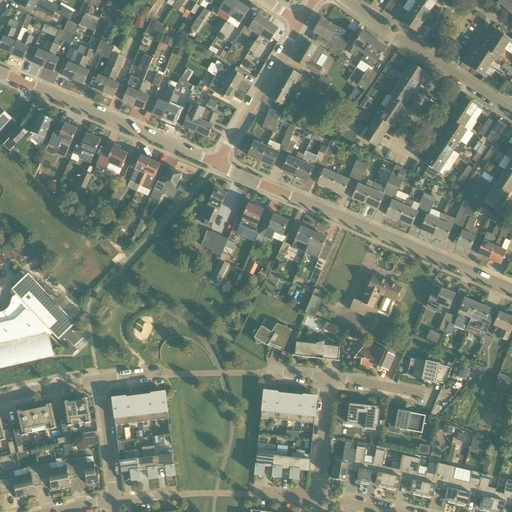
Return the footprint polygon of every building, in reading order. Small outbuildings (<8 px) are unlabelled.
[(52,18),(55,13),(40,4),(32,0),(22,0),(20,6),(32,13),(35,8),(52,18)] [(32,0),(40,4),(55,13),(58,7),(52,4),(54,0),(32,0)] [(157,0),(153,6),(154,7),(158,10),(164,0),(157,0)] [(176,4),(173,8),(179,11),(185,0),(178,0),(176,3),(176,4)] [(183,15),(181,19),(185,22),(191,13),(196,4),(199,0),(190,0),(190,1),(192,1),(183,15)] [(230,17),(239,3),(233,0),(225,0),(219,10),(230,17)] [(428,19),(432,13),(430,13),(431,12),(417,3),(412,0),(408,0),(403,9),(410,13),(423,22),(426,18),(428,19)] [(431,12),(438,1),(436,0),(418,0),(417,3),(431,12)] [(511,7),(511,0),(500,0),(498,3),(508,11),(511,7)] [(385,8),(394,14),(399,6),(394,3),(390,1),(385,8)] [(227,22),(226,23),(231,26),(231,25),(237,29),(241,24),(249,10),(239,3),(230,17),(227,22)] [(196,16),(201,7),(196,4),(191,13),(196,16)] [(90,17),(93,10),(87,7),(83,15),(90,17)] [(211,14),(201,7),(196,16),(199,17),(191,29),(198,33),(205,23),(207,21),(211,14)] [(15,15),(24,21),(27,16),(18,10),(15,15)] [(423,22),(410,13),(402,24),(416,33),(423,22)] [(16,43),(11,55),(24,60),(32,41),(34,37),(31,36),(25,34),(27,30),(32,18),(27,16),(22,28),(16,43)] [(142,28),(145,17),(138,16),(136,27),(142,28)] [(249,29),(259,36),(268,22),(258,16),(249,29)] [(152,20),(150,32),(158,34),(159,23),(152,20)] [(220,32),(226,23),(222,20),(216,29),(220,32)] [(341,40),(333,35),(336,29),(322,20),(315,32),(329,41),(338,45),(341,40)] [(33,22),(32,25),(33,28),(37,30),(40,29),(41,26),(40,23),(35,21),(33,22)] [(70,22),(68,21),(66,26),(63,32),(68,34),(74,36),(78,26),(76,25),(70,22)] [(268,22),(259,36),(270,43),(279,29),(268,22)] [(231,26),(226,23),(220,32),(225,35),(231,26)] [(488,34),(485,37),(505,50),(511,54),(511,40),(490,26),(487,31),(488,32),(489,32),(488,34)] [(12,41),(16,30),(8,27),(0,45),(0,49),(11,55),(16,43),(12,41)] [(126,39),(130,30),(124,28),(120,36),(126,39)] [(52,29),(50,36),(55,38),(58,31),(52,29)] [(101,57),(107,43),(110,35),(105,32),(95,54),(101,57)] [(365,55),(374,41),(363,33),(349,53),(355,57),(359,51),(365,55)] [(171,47),(174,40),(167,37),(164,44),(171,47)] [(500,57),(505,50),(485,37),(482,42),(480,41),(477,45),(498,60),(501,62),(503,58),(500,57)] [(127,38),(123,46),(129,48),(132,40),(127,38)] [(250,51),(255,42),(251,39),(245,48),(250,51)] [(294,61),(318,75),(319,74),(322,76),(326,70),(310,61),(313,56),(319,60),(324,52),(322,51),(305,41),(294,61)] [(373,69),(386,48),(374,41),(365,55),(361,61),(373,69)] [(43,68),(54,44),(48,42),(43,53),(39,50),(33,64),(43,68)] [(260,45),(255,42),(250,51),(254,54),(260,45)] [(109,60),(115,47),(107,43),(101,57),(109,60)] [(501,62),(498,60),(477,45),(474,43),(471,48),(473,49),(470,54),(489,67),(494,61),(499,64),(501,62)] [(55,57),(59,46),(54,44),(43,68),(54,73),(59,59),(55,57)] [(73,81),(84,57),(86,51),(80,49),(73,65),(68,63),(63,76),(73,81)] [(84,57),(73,81),(84,85),(89,72),(85,70),(93,51),(87,49),(86,51),(84,57)] [(227,52),(220,49),(217,55),(224,59),(227,52)] [(98,76),(93,89),(103,93),(114,69),(119,55),(113,53),(102,77),(98,76)] [(395,64),(400,56),(395,54),(391,61),(395,64)] [(485,74),(489,67),(470,54),(467,59),(465,58),(461,63),(486,79),(488,76),(485,74)] [(119,72),(125,58),(119,55),(114,69),(103,93),(114,98),(119,85),(115,83),(119,72)] [(138,70),(141,71),(142,70),(147,72),(153,59),(145,55),(138,70)] [(347,60),(341,56),(338,61),(344,65),(347,60)] [(418,84),(425,73),(412,64),(404,74),(418,84)] [(510,77),(511,74),(511,68),(504,64),(502,68),(508,72),(506,75),(510,77)] [(223,65),(218,73),(228,79),(226,83),(237,89),(240,84),(244,77),(236,72),(223,65)] [(207,80),(210,72),(198,67),(194,75),(207,80)] [(385,77),(390,70),(386,67),(381,75),(385,77)] [(300,76),(288,68),(271,98),(283,105),(300,76)] [(366,91),(377,74),(369,69),(358,85),(366,91)] [(128,88),(123,102),(133,106),(144,82),(143,81),(147,72),(142,70),(141,71),(137,79),(131,76),(127,88),(128,88)] [(157,74),(152,84),(159,87),(163,77),(157,74)] [(395,76),(391,81),(397,85),(411,94),(418,84),(404,74),(401,80),(395,76)] [(380,85),(385,77),(381,75),(376,82),(380,85)] [(503,85),(507,80),(501,76),(497,81),(503,85)] [(322,77),(317,84),(326,90),(331,83),(322,77)] [(186,89),(189,84),(180,79),(177,86),(186,89)] [(201,81),(197,87),(202,91),(206,84),(201,81)] [(230,101),(237,89),(226,83),(223,87),(213,81),(208,89),(230,101)] [(145,95),(149,84),(144,82),(133,106),(144,111),(149,97),(145,95)] [(158,101),(153,114),(163,119),(173,94),(174,95),(176,88),(171,86),(170,85),(162,103),(158,101)] [(411,94),(397,85),(390,96),(407,107),(405,105),(411,94)] [(379,94),(372,88),(367,96),(374,101),(379,94)] [(173,94),(163,119),(174,123),(176,117),(179,110),(175,108),(176,103),(179,97),(177,96),(174,95),(173,94)] [(407,107),(390,96),(388,95),(381,105),(385,108),(400,117),(407,107)] [(457,109),(471,118),(478,107),(464,98),(457,109)] [(188,115),(183,127),(189,130),(189,132),(193,134),(195,132),(196,132),(201,121),(205,110),(201,108),(192,104),(188,115)] [(385,108),(378,118),(390,126),(393,128),(400,117),(385,108)] [(270,109),(267,115),(278,120),(281,114),(270,109)] [(453,122),(464,129),(471,118),(457,109),(450,119),(453,122)] [(201,121),(196,132),(208,138),(213,127),(218,116),(218,115),(205,110),(201,121)] [(356,120),(361,112),(358,110),(352,117),(356,120)] [(45,139),(52,123),(53,120),(45,117),(42,114),(39,117),(36,123),(35,121),(32,125),(29,131),(27,132),(21,126),(14,134),(10,138),(17,144),(24,137),(27,141),(34,133),(45,139)] [(278,120),(287,124),(288,120),(289,118),(281,114),(278,120)] [(364,125),(369,128),(383,137),(390,126),(378,118),(374,116),(372,114),(364,125)] [(278,120),(267,115),(262,127),(273,132),(278,120)] [(362,124),(356,120),(352,117),(348,124),(357,131),(362,124)] [(488,129),(492,124),(493,122),(489,119),(484,126),(488,129)] [(500,136),(506,126),(498,121),(491,132),(496,134),(500,136)] [(460,141),(467,131),(464,129),(453,122),(446,132),(460,141)] [(70,146),(78,129),(65,124),(63,129),(57,126),(48,145),(58,149),(62,142),(70,146)] [(483,137),(488,129),(484,126),(479,134),(483,137)] [(292,136),(294,130),(289,127),(279,150),(285,152),(292,136)] [(383,137),(369,128),(362,139),(376,148),(383,137)] [(453,152),(460,141),(446,132),(439,143),(453,152)] [(491,142),(496,134),(491,132),(487,139),(491,142)] [(73,154),(80,158),(80,159),(91,164),(94,156),(101,140),(86,134),(83,141),(80,140),(73,154)] [(291,155),(298,138),(292,136),(285,152),(291,155)] [(261,162),(267,148),(254,142),(248,157),(261,162)] [(446,162),(453,152),(439,143),(432,153),(446,162)] [(121,170),(128,155),(120,151),(121,148),(115,145),(112,150),(105,147),(97,166),(107,170),(110,164),(121,170)] [(315,162),(303,157),(295,177),(308,182),(316,163),(320,165),(323,160),(328,148),(322,145),(315,162)] [(481,155),(486,148),(482,145),(477,152),(481,155)] [(273,167),(278,157),(279,153),(267,148),(261,162),(273,167)] [(334,150),(328,148),(323,160),(320,165),(326,168),(334,150)] [(489,160),(494,153),(490,150),(485,157),(489,160)] [(476,163),(481,155),(477,152),(472,160),(476,163)] [(303,157),(304,155),(298,153),(295,160),(289,157),(283,171),(295,177),(303,157)] [(439,173),(446,162),(432,153),(425,164),(429,166),(425,172),(435,179),(439,173)] [(135,170),(131,179),(136,181),(135,184),(139,186),(145,174),(151,161),(141,156),(140,159),(135,169),(135,170)] [(484,167),(489,160),(485,157),(480,165),(484,167)] [(145,174),(139,186),(150,191),(156,178),(155,178),(155,177),(160,166),(161,165),(151,161),(145,174)] [(355,180),(362,163),(357,161),(349,178),(355,180)] [(361,183),(368,165),(362,163),(355,180),(361,183)] [(468,176),(472,169),(468,166),(463,174),(468,176)] [(154,190),(151,197),(160,201),(163,194),(164,195),(168,186),(176,189),(182,175),(170,169),(165,181),(159,179),(154,190)] [(331,190),(337,176),(324,170),(318,184),(331,190)] [(389,209),(386,216),(392,218),(399,221),(405,207),(407,202),(396,197),(398,192),(406,173),(400,170),(398,176),(389,196),(395,198),(393,202),(392,202),(389,209)] [(479,175),(480,174),(476,171),(471,179),(475,181),(479,175)] [(511,190),(511,175),(505,171),(498,181),(511,190)] [(78,206),(92,176),(84,172),(71,202),(78,206)] [(374,183),(365,205),(378,210),(384,196),(383,195),(384,193),(389,196),(398,176),(392,174),(386,188),(374,183)] [(463,184),(468,176),(463,174),(458,181),(463,184)] [(349,181),(337,176),(331,190),(343,195),(349,181)] [(419,177),(416,183),(422,185),(425,179),(419,177)] [(477,182),(475,181),(471,179),(466,186),(472,190),(477,182)] [(56,191),(56,181),(47,181),(47,191),(56,191)] [(365,205),(374,183),(368,181),(365,188),(359,185),(353,199),(365,205)] [(456,190),(460,185),(454,181),(451,187),(456,190)] [(511,190),(498,181),(495,186),(488,182),(485,187),(491,192),(505,201),(507,198),(511,190)] [(111,211),(128,188),(121,183),(107,203),(108,204),(105,208),(111,211)] [(212,228),(227,194),(215,190),(208,205),(212,207),(204,225),(212,228)] [(505,201),(491,192),(484,203),(498,212),(505,201)] [(405,207),(399,221),(400,222),(412,227),(414,221),(418,212),(419,209),(424,211),(430,196),(424,194),(419,205),(417,211),(411,209),(414,202),(408,200),(407,202),(405,207)] [(433,236),(443,214),(431,210),(436,198),(430,196),(424,211),(428,213),(421,230),(433,236)] [(453,224),(459,227),(468,205),(470,200),(465,198),(455,220),(443,214),(433,236),(446,241),(453,224)] [(263,211),(257,208),(256,205),(252,203),(250,205),(249,205),(240,226),(259,234),(265,221),(260,218),(263,211)] [(463,232),(457,246),(470,251),(475,237),(478,229),(474,227),(477,221),(473,219),(477,209),(468,205),(459,227),(465,229),(464,233),(463,232)] [(98,210),(90,206),(86,216),(93,219),(98,210)] [(266,237),(272,240),(275,232),(282,236),(288,222),(274,216),(271,223),(265,221),(259,234),(256,241),(263,244),(266,237)] [(478,255),(489,260),(502,230),(505,224),(500,220),(496,229),(493,235),(487,233),(478,255)] [(86,223),(82,229),(86,233),(91,227),(86,223)] [(134,236),(133,239),(135,240),(136,237),(137,237),(139,238),(142,231),(143,232),(148,227),(144,225),(145,225),(139,223),(134,236)] [(98,238),(104,229),(97,224),(91,232),(98,238)] [(179,235),(172,228),(165,236),(172,243),(179,235)] [(293,247),(292,248),(305,253),(314,233),(301,228),(293,247)] [(501,265),(506,252),(501,249),(505,239),(509,241),(511,235),(503,231),(502,230),(489,260),(501,265)] [(223,252),(228,240),(208,231),(202,246),(212,251),(211,253),(221,257),(223,252)] [(314,233),(305,253),(317,259),(318,259),(312,273),(320,276),(326,261),(333,245),(325,242),(327,239),(314,233)] [(113,260),(120,254),(106,239),(99,246),(113,260)] [(284,255),(285,256),(290,246),(284,243),(279,253),(283,255),(284,255)] [(221,261),(212,279),(219,283),(228,265),(221,261)] [(249,262),(244,272),(252,276),(257,266),(249,262)] [(354,300),(350,310),(351,310),(365,316),(375,320),(378,314),(389,319),(396,302),(402,288),(375,277),(373,276),(366,273),(358,290),(366,293),(361,303),(354,300)] [(58,339),(74,323),(29,275),(13,290),(17,294),(14,297),(13,298),(12,298),(11,301),(11,302),(11,304),(10,306),(9,308),(7,310),(5,311),(3,312),(1,313),(0,312),(0,364),(1,364),(2,369),(52,357),(53,357),(48,336),(54,334),(58,339)] [(433,291),(426,308),(437,313),(439,314),(441,308),(442,306),(443,307),(444,307),(449,309),(455,295),(453,294),(442,290),(440,294),(433,291)] [(315,316),(323,299),(313,294),(305,312),(315,316)] [(447,327),(445,333),(450,335),(454,326),(467,331),(469,326),(478,304),(465,299),(464,302),(459,313),(457,318),(452,316),(447,327)] [(467,331),(466,332),(481,338),(481,339),(484,340),(486,336),(492,322),(495,315),(489,313),(490,310),(490,307),(485,305),(483,307),(478,304),(469,326),(467,331)] [(442,324),(439,331),(445,333),(447,327),(452,316),(446,313),(442,324)] [(510,333),(511,329),(511,318),(500,313),(494,326),(503,330),(499,338),(507,341),(510,333)] [(326,321),(323,328),(335,333),(337,326),(326,321)] [(272,333),(262,326),(260,330),(254,331),(255,337),(254,338),(255,339),(257,345),(263,344),(268,347),(270,344),(284,350),(292,330),(277,324),(272,333)] [(216,327),(214,330),(224,336),(226,333),(216,327)] [(437,345),(441,335),(436,333),(431,342),(437,345)] [(486,336),(484,340),(482,344),(481,347),(487,349),(492,338),(491,338),(486,336)] [(338,362),(340,348),(325,346),(326,341),(316,344),(316,345),(297,343),(295,356),(293,355),(293,356),(298,357),(299,361),(309,358),(338,362)] [(382,371),(382,370),(388,372),(395,356),(379,349),(377,354),(363,348),(353,359),(355,358),(361,359),(361,368),(361,367),(371,369),(373,365),(377,368),(377,369),(379,372),(381,372),(382,371)] [(427,382),(436,384),(440,365),(426,361),(426,363),(418,361),(417,367),(414,367),(412,378),(423,380),(423,378),(428,379),(427,382)] [(484,377),(487,369),(476,365),(471,377),(481,380),(483,376),(484,377)] [(459,366),(455,376),(466,380),(470,370),(459,366)] [(499,374),(495,384),(507,389),(511,378),(499,374)] [(264,392),(261,419),(274,420),(277,394),(277,393),(264,391),(264,392)] [(169,419),(166,393),(152,395),(155,421),(169,419)] [(288,421),(291,395),(277,394),(274,420),(288,421)] [(155,421),(152,395),(139,396),(142,423),(155,421)] [(301,423),(304,397),(291,395),(288,421),(301,423)] [(142,423),(139,396),(126,398),(129,424),(142,423)] [(304,397),(301,423),(314,424),(317,398),(317,397),(304,396),(304,397)] [(91,423),(90,416),(87,398),(76,400),(78,416),(79,425),(91,423)] [(129,424),(126,398),(112,400),(115,426),(129,424)] [(68,427),(79,425),(78,416),(76,400),(63,402),(66,418),(60,418),(63,435),(69,434),(68,427)] [(41,407),(40,407),(45,431),(51,429),(51,430),(57,429),(54,417),(52,404),(41,407)] [(350,404),(347,423),(358,425),(359,413),(367,414),(365,429),(375,431),(376,426),(378,426),(380,410),(378,409),(378,407),(350,404)] [(443,408),(436,404),(430,415),(433,417),(434,415),(436,416),(443,408)] [(28,409),(33,433),(45,431),(40,407),(28,409)] [(33,433),(28,409),(16,412),(18,424),(12,425),(15,438),(21,436),(28,435),(28,434),(33,433)] [(422,434),(426,416),(398,411),(395,429),(422,434)] [(341,436),(342,426),(335,425),(334,435),(341,436)] [(444,426),(443,433),(451,435),(453,428),(444,426)] [(459,434),(457,441),(466,443),(467,436),(459,434)] [(479,442),(477,448),(484,452),(487,446),(479,442)] [(420,445),(418,453),(428,455),(430,447),(420,445)] [(156,457),(154,446),(142,448),(144,458),(138,459),(140,471),(148,470),(149,479),(158,478),(157,469),(156,457)] [(370,484),(371,475),(373,465),(364,463),(367,449),(366,448),(358,447),(357,447),(355,459),(353,472),(359,473),(358,482),(361,482),(361,484),(368,485),(369,483),(370,484)] [(138,459),(137,450),(125,452),(126,461),(120,462),(121,473),(131,472),(132,482),(141,480),(140,471),(138,459)] [(176,476),(172,450),(160,452),(161,456),(156,457),(157,469),(166,468),(167,477),(176,476)] [(273,468),(275,452),(258,450),(255,476),(264,477),(265,467),(273,468)] [(383,467),(386,452),(376,450),(374,465),(373,465),(371,475),(377,476),(376,485),(379,485),(378,487),(387,489),(391,468),(383,467)] [(291,470),(292,458),(287,458),(287,453),(275,452),(273,468),(272,477),(281,478),(282,469),(291,470)] [(309,472),(310,460),(304,460),(305,455),(293,453),(292,458),(291,470),(290,479),(299,480),(300,471),(309,472)] [(406,482),(412,458),(402,456),(399,470),(391,468),(387,489),(395,491),(396,489),(399,490),(401,481),(406,482)] [(100,483),(98,472),(98,469),(95,469),(94,463),(87,464),(86,457),(76,459),(75,459),(78,479),(86,478),(87,485),(100,483)] [(353,472),(355,459),(349,458),(349,461),(337,459),(335,467),(334,467),(332,475),(334,475),(333,479),(345,481),(347,471),(353,472)] [(418,474),(421,460),(412,458),(406,482),(412,483),(410,492),(414,493),(413,495),(421,497),(426,476),(418,474)] [(78,479),(75,459),(63,461),(64,468),(57,469),(61,489),(71,488),(69,480),(78,479)] [(61,489),(57,469),(51,470),(49,464),(38,466),(42,486),(50,484),(52,491),(61,489)] [(441,490),(447,466),(438,464),(435,475),(427,473),(426,476),(421,497),(430,499),(430,497),(433,498),(435,489),(441,490)] [(42,486),(38,466),(27,469),(29,475),(22,476),(27,497),(36,495),(34,487),(42,486)] [(453,479),(456,468),(447,466),(441,490),(447,491),(445,500),(448,501),(448,503),(456,505),(462,481),(453,479)] [(27,497),(22,476),(15,478),(14,472),(3,474),(7,494),(16,492),(17,499),(27,497)] [(476,498),(482,474),(472,472),(470,483),(462,481),(456,505),(464,507),(465,505),(468,505),(470,497),(476,498)] [(486,511),(490,511),(496,492),(496,490),(488,488),(491,476),(482,474),(476,498),(482,500),(480,508),(483,509),(482,511),(486,511)] [(511,507),(511,501),(511,481),(507,480),(504,494),(496,492),(490,511),(503,511),(505,505),(511,507)]
